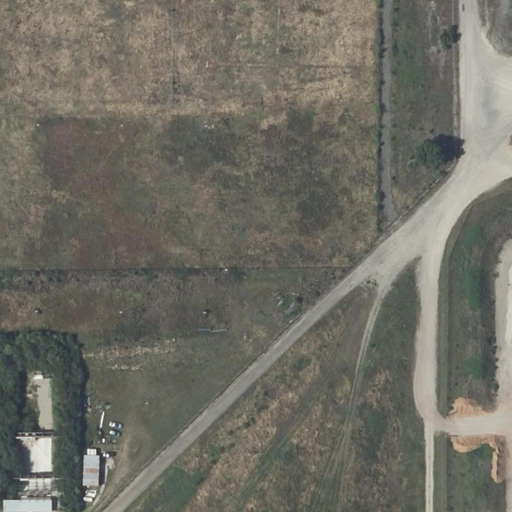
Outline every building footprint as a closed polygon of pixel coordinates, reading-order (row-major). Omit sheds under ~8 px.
[(50,418),(50,377),(36,378),(36,389),(36,409),(37,409),(37,418),(50,418)] [(81,456),(81,487),(98,487),(98,456),(81,456)] [(21,477),(21,500),(51,500),(51,478),(21,477)] [(84,502),(94,503),(95,490),(85,489),(84,502)] [(2,511),(18,511),(51,511),(51,501),(3,501),(2,511)]
